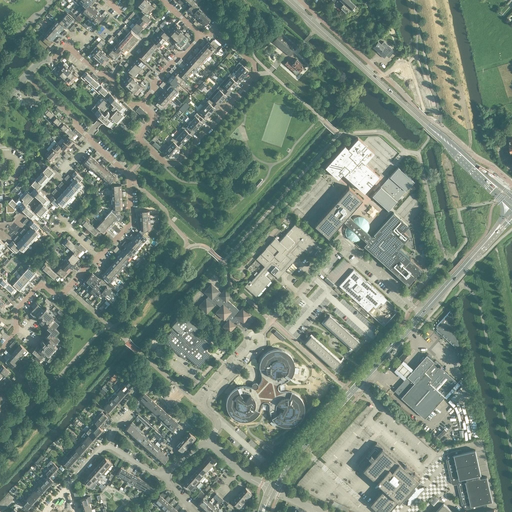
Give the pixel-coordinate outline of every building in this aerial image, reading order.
[(91,0),(85,0),(82,4),(85,7),(82,11),(89,4),(92,0),(91,0)] [(138,6),(142,9),(145,5),(139,0),(136,0),(133,4),(137,8),(138,6)] [(346,14),(354,5),(348,0),(339,0),(344,3),(339,8),(346,14)] [(152,5),(148,2),(145,5),(152,12),(157,7),(153,3),(152,5)] [(190,6),(188,7),(187,9),(187,10),(190,13),(194,9),(195,11),(199,7),(194,2),(193,2),(190,6)] [(89,4),(82,11),(86,14),(92,7),(89,4)] [(152,12),(145,5),(142,9),(145,12),(144,14),(148,17),(152,12)] [(92,7),(86,14),(89,18),(96,10),(92,7)] [(194,9),(190,13),(196,18),(202,10),(199,7),(195,11),(194,9)] [(96,10),(89,18),(93,21),(99,13),(96,10)] [(202,10),(196,18),(199,21),(202,17),(204,19),(208,15),(202,10)] [(99,13),(93,21),(96,24),(103,17),(107,13),(105,11),(101,15),(99,13)] [(67,13),(64,17),(67,20),(66,22),(69,25),(74,20),(67,13)] [(144,14),(141,17),(148,24),(152,20),(148,17),(144,14)] [(202,17),(199,21),(205,26),(211,18),(208,15),(204,19),(202,17)] [(64,17),(59,22),(64,27),(66,29),(69,25),(66,22),(67,20),(64,17)] [(116,27),(119,23),(112,17),(109,21),(116,27)] [(141,17),(137,21),(145,28),(148,24),(141,17)] [(57,20),(54,24),(61,31),(64,27),(59,22),(57,20)] [(137,21),(134,24),(142,31),(145,28),(137,21)] [(175,23),(170,28),(178,35),(181,31),(177,28),(179,26),(175,23)] [(61,31),(54,24),(51,28),(58,34),(61,31)] [(134,24),(131,28),(138,35),(142,31),(134,24)] [(58,34),(51,28),(47,31),(55,38),(58,34)] [(178,35),(170,28),(166,33),(170,37),(171,35),(174,38),(178,35)] [(166,33),(162,30),(159,34),(166,40),(170,37),(166,33)] [(55,38),(47,31),(44,35),(46,36),(52,41),(55,38)] [(139,38),(131,31),(128,35),(135,42),(139,38)] [(184,34),(181,31),(178,35),(185,41),(190,36),(186,32),(184,34)] [(280,33),(273,42),(290,56),(297,48),(280,33)] [(166,40),(159,34),(156,37),(163,44),(166,40)] [(135,42),(128,35),(125,39),(132,45),(135,42)] [(185,41),(178,35),(174,38),(178,41),(176,43),(180,47),(185,41)] [(54,43),(52,41),(46,36),(43,40),(41,38),(38,42),(45,49),(48,45),(50,47),(54,43)] [(163,44),(156,37),(153,41),(152,41),(158,46),(160,48),(163,44)] [(132,45),(125,39),(121,42),(129,49),(132,45)] [(152,41),(153,41),(151,39),(147,43),(155,49),(158,46),(152,41)] [(208,42),(205,45),(212,52),(219,45),(213,40),(210,43),(208,42)] [(129,49),(121,42),(120,41),(117,44),(118,46),(124,51),(125,53),(129,49)] [(380,53),(381,51),(386,56),(392,49),(384,42),(381,44),(378,41),(373,47),(380,53)] [(98,43),(93,49),(100,55),(103,52),(100,49),(102,47),(98,43)] [(155,49),(147,43),(144,46),(152,53),(155,49)] [(117,44),(113,48),(117,51),(115,53),(119,56),(124,51),(118,46),(117,44)] [(212,52),(205,45),(202,49),(209,55),(212,52)] [(152,53),(144,46),(141,50),(148,56),(152,53)] [(113,48),(108,53),(112,57),(116,60),(119,56),(115,53),(117,51),(113,48)] [(100,55),(93,49),(89,53),(93,56),(92,57),(95,61),(100,55)] [(209,55),(202,49),(198,52),(206,59),(209,55)] [(148,56),(141,50),(138,54),(145,60),(148,56)] [(103,52),(100,55),(107,62),(108,62),(112,57),(108,53),(107,55),(103,52)] [(206,59),(198,52),(195,56),(203,63),(206,59)] [(107,62),(100,55),(95,61),(99,64),(101,62),(104,66),(106,63),(107,62)] [(152,60),(158,65),(161,61),(159,59),(156,56),(152,60)] [(203,63),(195,56),(192,59),(199,66),(203,63)] [(145,64),(138,57),(135,61),(142,67),(145,64)] [(199,66),(192,59),(189,63),(195,68),(195,69),(196,70),(199,66)] [(236,66),(238,68),(237,68),(245,75),(249,70),(246,68),(249,65),(244,61),(242,59),(236,65),(236,66)] [(296,74),(304,66),(296,59),(291,65),(288,61),(285,64),(296,74)] [(142,67),(135,61),(131,64),(135,68),(134,69),(137,73),(142,67)] [(64,62),(59,68),(67,74),(74,66),(72,64),(70,66),(71,66),(70,67),(70,68),(71,69),(70,70),(67,67),(68,66),(64,62)] [(108,62),(107,62),(106,63),(107,64),(107,65),(113,71),(115,69),(108,62)] [(189,63),(188,62),(184,65),(192,72),(195,69),(195,68),(189,63)] [(135,68),(131,64),(126,70),(130,73),(134,76),(137,73),(134,69),(135,68)] [(192,72),(184,65),(181,69),(189,76),(192,72)] [(67,74),(74,81),(79,75),(75,72),(73,74),(72,72),(75,70),(74,69),(76,68),(74,66),(67,74)] [(237,68),(238,68),(236,66),(232,71),(237,75),(235,77),(240,81),(242,79),(241,79),(245,75),(237,68)] [(67,74),(59,68),(56,71),(60,74),(58,76),(62,80),(67,74)] [(189,76),(181,69),(178,72),(184,78),(183,78),(185,79),(189,76)] [(178,72),(176,71),(173,75),(177,78),(175,80),(179,83),(183,78),(184,78),(178,72)] [(107,91),(86,72),(81,77),(84,81),(86,79),(93,85),(91,87),(99,94),(100,92),(104,95),(91,109),(98,116),(115,98),(107,91)] [(130,73),(125,78),(133,85),(136,81),(133,78),(134,76),(130,73)] [(225,79),(226,81),(234,87),(237,83),(238,83),(240,81),(235,77),(230,73),(225,79)] [(74,81),(67,74),(62,80),(66,83),(67,81),(71,84),(74,81)] [(179,83),(175,80),(177,78),(173,75),(168,80),(172,83),(175,87),(176,87),(179,83)] [(133,85),(125,78),(122,82),(126,85),(124,87),(128,90),(133,85)] [(219,85),(224,90),(229,94),(230,92),(230,91),(234,87),(226,81),(225,79),(219,85)] [(140,84),(136,81),(133,85),(140,91),(145,86),(141,82),(140,84)] [(204,91),(208,85),(202,81),(198,87),(204,91)] [(175,87),(172,83),(170,85),(167,89),(174,95),(177,92),(175,90),(177,88),(176,87),(175,87)] [(140,91),(133,85),(128,90),(132,93),(133,92),(137,95),(140,91)] [(213,92),(216,94),(222,99),(226,95),(227,96),(229,94),(224,90),(219,85),(213,92)] [(174,95),(167,89),(163,92),(171,99),(174,95)] [(171,99),(163,92),(160,96),(168,102),(171,99)] [(222,99),(216,94),(213,92),(208,98),(209,99),(213,102),(212,102),(217,106),(219,104),(218,104),(222,99)] [(168,102),(160,96),(157,99),(159,101),(156,104),(161,110),(168,102)] [(209,99),(203,105),(211,112),(215,108),(215,109),(217,106),(212,102),(213,102),(209,99)] [(112,109),(119,102),(117,100),(111,108),(112,109)] [(129,111),(125,107),(122,104),(118,109),(125,115),(129,111)] [(139,116),(127,105),(125,107),(129,111),(135,116),(128,124),(130,126),(139,116)] [(207,116),(211,112),(203,105),(198,111),(206,119),(208,117),(207,116)] [(144,118),(147,114),(139,107),(136,111),(144,118)] [(42,114),(46,117),(45,118),(49,121),(50,120),(55,115),(47,108),(42,114)] [(125,115),(118,109),(114,113),(121,120),(125,115)] [(103,120),(109,113),(107,111),(101,118),(103,120)] [(121,120),(114,113),(110,118),(117,124),(121,120)] [(195,116),(192,120),(198,126),(202,122),(203,123),(205,121),(196,113),(194,115),(195,116)] [(62,121),(55,115),(50,120),(57,127),(62,121)] [(117,124),(110,118),(105,122),(113,129),(117,124)] [(184,125),(189,129),(193,133),(195,131),(195,130),(198,126),(192,120),(190,118),(184,125)] [(66,131),(69,128),(62,121),(57,127),(60,130),(59,131),(63,134),(66,131)] [(184,125),(178,131),(187,139),(191,135),(193,133),(189,129),(184,125)] [(75,128),(72,131),(69,128),(66,131),(69,135),(68,136),(72,140),(72,139),(76,134),(80,138),(78,139),(81,142),(82,140),(80,137),(82,135),(75,128)] [(187,139),(178,131),(173,137),(177,141),(182,146),(184,144),(184,143),(187,139)] [(72,140),(68,136),(64,140),(68,143),(67,145),(70,148),(75,143),(72,139),(72,140)] [(167,143),(169,145),(176,151),(180,147),(180,148),(182,146),(177,141),(173,137),(167,143)] [(344,145),(325,166),(338,178),(343,173),(364,192),(379,176),(364,163),(374,152),(358,137),(348,148),(344,145)] [(64,140),(61,144),(60,145),(64,149),(63,149),(67,152),(70,148),(67,145),(68,143),(64,140)] [(56,142),(53,145),(57,149),(55,151),(59,154),(63,149),(64,149),(60,145),(56,142)] [(57,149),(53,145),(48,151),(56,158),(59,154),(55,151),(57,149)] [(172,156),(176,151),(169,145),(162,152),(168,158),(171,155),(172,156)] [(56,158),(48,151),(45,155),(48,158),(47,159),(51,163),(56,158)] [(90,155),(83,162),(87,166),(94,158),(90,155)] [(94,158),(87,166),(90,169),(97,161),(94,158)] [(97,161),(90,169),(94,172),(95,171),(101,165),(100,164),(97,161)] [(97,176),(99,174),(105,166),(102,163),(100,164),(101,165),(95,171),(94,172),(94,173),(97,176)] [(47,166),(43,171),(50,178),(55,173),(47,166)] [(105,166),(99,174),(102,177),(109,170),(105,166)] [(398,167),(391,175),(385,181),(379,188),(372,196),(388,210),(403,193),(414,182),(398,167)] [(109,170),(102,177),(106,180),(113,173),(109,170)] [(43,171),(39,175),(47,182),(50,178),(43,171)] [(75,171),(72,175),(75,178),(79,182),(79,181),(82,178),(75,171)] [(113,173),(106,180),(111,185),(115,181),(113,180),(115,178),(117,180),(119,178),(113,173)] [(72,179),(69,176),(68,174),(64,178),(69,183),(72,179)] [(39,175),(36,179),(43,185),(47,182),(39,175)] [(75,178),(72,182),(80,189),(83,185),(79,181),(79,182),(75,178)] [(115,181),(111,185),(112,190),(121,189),(121,184),(118,184),(116,182),(117,180),(115,178),(113,180),(115,181)] [(39,190),(43,185),(36,179),(32,184),(39,190)] [(72,182),(69,185),(76,192),(80,189),(72,182)] [(32,184),(24,192),(20,197),(27,204),(39,190),(32,184)] [(69,185),(66,189),(73,196),(76,192),(69,185)] [(348,187),(315,225),(328,237),(343,221),(348,226),(347,226),(346,227),(346,230),(345,232),(345,233),(347,233),(347,234),(347,235),(349,237),(349,238),(350,238),(352,239),(354,240),(354,241),(356,241),(359,240),(360,239),(362,238),(363,239),(365,241),(367,242),(364,246),(369,250),(374,255),(375,256),(375,255),(396,274),(396,275),(407,285),(422,269),(410,259),(399,249),(398,250),(398,249),(401,246),(403,243),(397,237),(398,236),(402,231),(403,232),(403,231),(408,226),(393,212),(373,234),(374,235),(373,237),(372,236),(371,237),(369,234),(366,232),(367,231),(368,230),(369,227),(369,226),(368,223),(367,221),(366,219),(364,218),(362,217),(360,217),(358,217),(356,218),(354,219),(353,220),(351,219),(348,215),(362,199),(348,187)] [(70,199),(62,193),(61,194),(59,193),(60,193),(55,189),(53,191),(67,203),(70,199)] [(66,189),(62,193),(70,199),(73,196),(66,189)] [(67,203),(53,191),(51,193),(53,194),(57,198),(56,199),(60,203),(63,207),(67,203)] [(49,200),(53,204),(57,207),(60,203),(56,199),(53,196),(49,200)] [(19,206),(22,208),(22,209),(27,204),(20,197),(15,202),(12,198),(8,202),(6,202),(7,212),(13,212),(19,206)] [(46,197),(42,201),(29,215),(37,222),(53,204),(49,200),(46,197)] [(122,204),(112,204),(113,209),(116,212),(120,209),(123,209),(122,206),(126,206),(126,203),(124,204),(122,204)] [(113,209),(108,214),(115,221),(119,217),(115,214),(116,212),(113,209)] [(115,221),(108,214),(105,218),(108,221),(107,223),(110,226),(115,221)] [(81,222),(88,229),(92,225),(88,222),(90,220),(86,217),(81,222)] [(105,218),(100,223),(107,230),(110,226),(107,223),(108,221),(105,218)] [(32,220),(28,224),(32,227),(36,230),(39,226),(32,220)] [(107,230),(100,223),(97,227),(100,230),(104,234),(107,230)] [(247,283),(245,286),(256,296),(271,281),(264,275),(268,270),(278,278),(304,250),(306,252),(306,253),(316,242),(310,236),(295,223),(290,229),(292,231),(288,236),(294,242),(288,249),(275,238),(256,259),(265,266),(251,282),(250,281),(247,283)] [(150,224),(140,225),(140,230),(144,233),(145,233),(148,229),(150,229),(150,224)] [(95,228),(92,225),(88,229),(96,236),(100,230),(97,227),(95,228)] [(29,230),(26,234),(33,240),(36,237),(29,230)] [(144,233),(140,230),(136,235),(143,242),(147,238),(146,238),(148,236),(145,233),(144,233)] [(26,234),(22,237),(30,244),(33,240),(26,234)] [(143,242),(136,235),(132,238),(140,245),(143,242)] [(67,246),(71,249),(74,245),(69,240),(71,238),(69,236),(62,244),(66,247),(67,246)] [(22,237),(19,241),(27,248),(30,244),(22,237)] [(140,245),(132,238),(129,242),(137,249),(140,245)] [(6,242),(4,243),(8,247),(15,253),(20,248),(16,244),(13,241),(9,245),(6,242)] [(16,244),(20,248),(23,251),(27,248),(19,241),(16,244)] [(137,249),(129,242),(126,246),(134,252),(137,249)] [(75,243),(74,245),(71,249),(74,252),(73,253),(77,257),(83,250),(84,252),(87,249),(80,243),(78,246),(75,243)] [(134,252),(126,246),(123,249),(130,256),(133,258),(136,255),(134,252)] [(130,256),(123,249),(120,253),(127,260),(130,256)] [(73,253),(70,257),(73,260),(72,262),(75,265),(80,260),(77,257),(73,253)] [(127,260),(120,253),(116,257),(118,258),(125,264),(126,265),(130,262),(127,260)] [(63,261),(65,262),(72,269),(75,265),(72,262),(73,260),(70,257),(69,257),(68,256),(63,261)] [(125,264),(118,258),(115,261),(122,268),(125,264)] [(41,267),(48,274),(52,270),(48,267),(50,265),(46,261),(41,267)] [(122,268),(115,261),(111,265),(119,272),(122,268)] [(72,269),(65,262),(62,266),(65,269),(64,271),(67,274),(72,269)] [(119,272),(111,265),(108,269),(116,275),(119,272)] [(29,266),(25,271),(33,278),(37,273),(29,266)] [(62,266),(57,271),(61,275),(60,275),(64,278),(67,274),(64,271),(65,269),(62,266)] [(116,275),(108,269),(105,272),(112,279),(116,275)] [(383,304),(387,300),(353,269),(339,286),(368,312),(373,306),(375,308),(381,302),(383,304)] [(55,273),(52,270),(48,274),(56,280),(60,275),(61,275),(57,271),(55,273)] [(25,271),(21,275),(29,282),(33,278),(25,271)] [(112,279),(105,272),(102,276),(109,283),(112,279)] [(92,273),(85,281),(89,284),(96,276),(92,273)] [(3,274),(0,277),(0,281),(5,286),(8,283),(5,280),(6,278),(3,275),(3,274)] [(21,275),(17,280),(25,286),(29,282),(21,275)] [(96,276),(89,284),(92,287),(89,291),(99,280),(96,276)] [(17,280),(13,284),(17,288),(20,291),(25,286),(17,280)] [(99,280),(89,291),(93,294),(100,286),(96,283),(99,280)] [(8,283),(5,286),(12,293),(17,288),(13,284),(12,286),(8,283)] [(232,295),(225,289),(225,288),(221,293),(211,283),(204,292),(208,296),(206,298),(198,306),(206,314),(214,305),(216,303),(221,307),(215,313),(224,320),(225,319),(227,321),(222,326),(229,333),(240,320),(243,323),(251,315),(243,307),(239,311),(228,300),(232,295)] [(100,286),(93,294),(97,297),(100,294),(103,290),(103,289),(100,286)] [(106,286),(103,289),(103,290),(100,294),(103,297),(110,289),(106,286)] [(110,289),(103,297),(107,300),(114,292),(110,289)] [(114,292),(107,300),(111,303),(117,296),(114,292)] [(44,310),(35,302),(31,306),(34,308),(30,312),(36,318),(39,315),(47,322),(44,325),(51,331),(45,337),(48,340),(41,348),(38,345),(32,352),(36,355),(34,358),(39,361),(46,353),(48,354),(56,346),(54,344),(59,338),(55,334),(59,330),(55,327),(59,323),(52,317),(54,315),(45,308),(44,310)] [(437,331),(438,332),(454,346),(455,345),(456,346),(459,345),(451,311),(450,311),(450,310),(435,326),(437,328),(436,330),(437,331)] [(163,340),(175,351),(174,352),(177,354),(184,359),(186,356),(198,367),(210,354),(206,350),(208,348),(206,346),(209,344),(196,332),(200,329),(182,313),(170,325),(174,328),(163,340)] [(327,318),(323,322),(326,325),(333,318),(329,315),(327,318)] [(333,318),(326,325),(329,327),(335,320),(333,318)] [(335,320),(329,327),(332,330),(338,323),(335,320)] [(338,323),(332,330),(335,333),(341,326),(338,323)] [(341,326),(335,333),(338,335),(344,328),(341,326)] [(344,328),(338,335),(341,338),(347,331),(344,328)] [(347,331),(341,338),(344,340),(350,334),(347,331)] [(350,334),(344,340),(347,343),(353,336),(350,334)] [(308,339),(305,343),(308,345),(314,338),(311,336),(308,339)] [(353,336),(347,343),(350,346),(356,339),(353,336)] [(314,338),(308,345),(311,348),(317,341),(314,338)] [(356,339),(350,346),(352,348),(353,348),(355,346),(359,342),(356,339)] [(317,341),(311,348),(314,351),(320,344),(317,341)] [(20,344),(16,349),(23,355),(27,350),(20,344)] [(320,344),(314,351),(317,353),(323,346),(320,344)] [(323,346),(317,353),(319,356),(326,349),(323,346)] [(23,355),(16,349),(13,353),(20,359),(23,355)] [(260,371),(261,374),(261,376),(261,379),(260,382),(258,385),(257,383),(255,383),(254,383),(252,384),(252,385),(252,387),(250,387),(247,386),(246,386),(243,386),(241,386),(239,386),(237,387),(235,388),(233,389),(232,391),(230,392),(229,394),(228,395),(227,398),(226,400),(226,403),(226,405),(226,407),(227,409),(228,411),(229,413),(230,415),(231,416),(233,417),(234,418),(236,419),(241,421),(243,421),(246,421),(248,420),(251,420),(254,417),(256,416),(257,414),(259,412),(260,410),(261,407),(261,405),(262,404),(263,403),(264,402),(266,402),(267,402),(268,403),(269,404),(269,406),(269,408),(269,411),(270,413),(270,415),(271,417),(272,419),(273,420),(275,422),(276,423),(278,424),(281,425),(283,426),(286,426),(288,426),(289,426),(292,426),(294,425),(296,423),(298,422),(300,420),(301,418),(302,417),(303,415),(304,412),(304,409),(304,406),(303,404),(303,401),(301,399),(300,397),(299,396),(297,395),(295,393),(293,392),(290,392),(288,391),(286,391),(284,392),(280,392),(280,391),(278,390),(278,388),(278,387),(278,385),(280,384),(282,383),(284,383),(287,381),(288,380),(290,378),(292,376),(293,374),(293,372),(294,368),(294,366),(294,364),(294,362),(293,360),(292,359),(292,357),(290,355),(289,354),(287,352),(285,351),(283,350),(280,349),(278,349),(275,349),(273,350),(271,350),(268,351),(266,353),(264,354),(262,356),(261,358),(260,361),(259,364),(259,367),(259,369),(260,371)] [(326,349),(319,356),(322,358),(329,351),(326,349)] [(398,358),(402,361),(404,360),(409,354),(405,350),(398,358)] [(329,351),(322,358),(325,361),(331,354),(329,351)] [(20,359),(13,353),(9,357),(17,364),(16,363),(20,359)] [(331,354),(325,361),(328,364),(334,357),(331,354)] [(419,363),(414,369),(404,380),(395,391),(425,418),(451,390),(457,395),(464,387),(457,382),(441,367),(442,366),(435,360),(434,361),(427,355),(419,363)] [(17,364),(9,357),(5,361),(12,367),(13,366),(14,367),(17,364)] [(334,357),(328,364),(331,366),(337,359),(334,357)] [(337,359),(331,366),(334,369),(338,364),(340,362),(340,361),(337,359)] [(394,371),(404,380),(414,369),(404,360),(402,361),(394,371)] [(2,365),(0,366),(0,370),(6,376),(9,373),(8,372),(9,371),(2,365)] [(129,379),(124,383),(132,390),(131,389),(133,386),(134,388),(136,385),(135,385),(137,383),(132,378),(131,380),(129,379)] [(124,383),(120,388),(128,395),(126,393),(129,391),(130,392),(132,390),(124,383)] [(104,386),(100,391),(104,395),(109,390),(104,386)] [(120,388),(116,393),(124,400),(124,399),(122,398),(124,396),(126,397),(128,395),(120,388)] [(116,393),(112,398),(119,404),(120,404),(118,403),(120,400),(122,402),(124,400),(116,393)] [(144,393),(138,399),(138,398),(131,406),(136,411),(137,409),(135,407),(137,405),(136,405),(140,400),(143,403),(148,397),(144,393)] [(153,401),(148,397),(143,403),(148,407),(153,401)] [(112,398),(108,402),(115,409),(114,407),(116,405),(118,406),(119,404),(112,398)] [(158,405),(153,401),(148,407),(153,411),(158,405)] [(113,411),(115,409),(108,402),(103,407),(109,413),(112,410),(113,411)] [(163,410),(158,405),(153,411),(157,416),(163,410)] [(167,414),(163,410),(157,416),(162,420),(167,414)] [(97,416),(97,417),(103,422),(106,420),(109,422),(111,420),(109,419),(111,416),(107,412),(105,415),(101,412),(99,414),(100,415),(98,417),(97,416)] [(167,414),(162,420),(167,424),(172,418),(167,414)] [(103,422),(97,417),(95,419),(96,419),(93,422),(96,425),(96,424),(97,425),(104,432),(99,427),(103,422)] [(172,418),(167,424),(171,428),(170,429),(172,431),(174,430),(172,428),(177,422),(172,418)] [(130,424),(127,428),(125,430),(130,434),(135,428),(130,424)] [(97,425),(92,430),(100,436),(98,435),(101,432),(102,434),(104,432),(97,425)] [(135,428),(130,434),(135,439),(140,433),(135,428)] [(445,428),(438,435),(441,438),(447,431),(445,428)] [(92,430),(88,434),(86,433),(96,441),(94,439),(96,437),(98,438),(100,436),(92,430)] [(189,432),(187,434),(184,437),(191,443),(190,442),(192,439),(193,440),(195,438),(189,432)] [(96,441),(86,433),(82,437),(84,439),(91,446),(92,446),(90,444),(92,442),(94,443),(96,441)] [(140,433),(135,439),(139,443),(145,437),(140,433)] [(145,437),(139,443),(144,447),(149,441),(145,437)] [(191,443),(184,437),(180,442),(187,448),(187,447),(186,447),(188,444),(189,445),(191,443)] [(84,439),(80,444),(87,451),(87,450),(86,449),(88,446),(90,448),(91,446),(84,439)] [(149,441),(144,447),(149,451),(154,445),(149,441)] [(187,448),(180,442),(176,447),(181,452),(184,449),(185,450),(187,448)] [(409,471),(377,442),(357,464),(384,488),(372,502),(378,507),(377,508),(381,511),(382,511),(383,511),(384,511),(387,511),(398,500),(401,503),(406,497),(408,500),(418,488),(416,486),(420,481),(415,476),(416,474),(410,469),(409,471)] [(80,444),(75,449),(83,455),(82,454),(84,451),(85,453),(87,451),(80,444)] [(154,445),(149,451),(153,455),(159,449),(154,445)] [(74,447),(70,452),(79,460),(77,458),(80,456),(81,457),(83,455),(75,449),(74,447)] [(159,449),(153,455),(158,460),(163,454),(159,449)] [(461,449),(451,451),(447,456),(448,458),(446,459),(451,483),(454,485),(457,484),(461,505),(463,505),(464,508),(467,510),(487,506),(487,502),(492,501),(487,477),(480,478),(479,474),(481,474),(475,450),(462,453),(461,449)] [(79,460),(70,452),(66,457),(74,465),(75,464),(73,463),(75,460),(77,462),(79,460)] [(163,454),(158,460),(163,464),(168,458),(163,454)] [(209,456),(205,461),(211,466),(215,461),(209,456)] [(74,465),(66,457),(61,462),(68,468),(71,465),(73,467),(74,465)] [(105,458),(100,462),(108,469),(112,464),(105,458)] [(211,466),(205,461),(201,465),(207,471),(211,466)] [(51,465),(49,468),(58,476),(55,473),(59,468),(52,462),(50,464),(51,465)] [(108,469),(100,462),(96,467),(102,472),(103,474),(108,469)] [(207,471),(201,465),(197,470),(203,475),(207,471)] [(49,468),(48,467),(46,469),(47,470),(45,473),(55,482),(50,477),(52,475),(56,478),(58,476),(49,468)] [(102,472),(96,467),(92,472),(98,477),(102,472)] [(126,471),(121,467),(117,474),(122,478),(126,471)] [(203,475),(197,470),(192,475),(199,480),(203,475)] [(132,474),(126,471),(122,478),(128,481),(132,474)] [(98,477),(92,472),(88,477),(94,482),(94,483),(99,478),(98,477)] [(55,482),(45,473),(44,473),(45,473),(43,475),(44,475),(41,478),(51,487),(49,485),(52,483),(53,484),(55,482)] [(137,477),(132,474),(128,481),(127,482),(132,486),(133,484),(137,477)] [(199,480),(192,475),(188,479),(194,485),(199,480)] [(94,482),(88,477),(83,481),(89,487),(94,482)] [(143,480),(137,477),(133,484),(139,487),(143,480)] [(51,487),(41,478),(37,483),(47,491),(45,490),(47,488),(49,489),(51,487)] [(194,485),(188,479),(184,484),(190,490),(194,485)] [(148,483),(143,480),(139,487),(144,490),(148,483)] [(47,491),(37,483),(33,488),(35,490),(42,496),(43,496),(41,495),(43,492),(45,494),(47,491)] [(154,487),(148,483),(144,490),(150,494),(154,487)] [(245,488),(246,488),(241,493),(248,498),(247,497),(249,495),(250,495),(252,493),(252,492),(254,494),(255,493),(253,491),(254,491),(247,485),(245,488)] [(35,490),(31,494),(38,501),(37,499),(39,497),(41,498),(42,496),(35,490)] [(248,498),(241,493),(237,497),(243,503),(244,503),(243,502),(245,499),(246,500),(248,498)] [(31,494),(27,499),(34,506),(34,505),(33,504),(35,502),(36,503),(38,501),(31,494)] [(164,500),(160,495),(154,501),(159,505),(164,500)] [(87,497),(81,499),(80,500),(82,506),(89,503),(92,502),(92,500),(89,501),(87,497)] [(243,503),(237,497),(233,502),(238,507),(241,504),(242,505),(243,503)] [(203,498),(198,504),(203,508),(208,502),(203,498)] [(32,508),(34,506),(27,499),(22,504),(28,509),(31,506),(32,508)] [(169,504),(164,500),(159,505),(164,510),(169,504)] [(208,502),(203,508),(206,511),(208,511),(213,507),(208,502)] [(89,503),(82,506),(83,511),(91,509),(89,503)] [(453,511),(444,503),(443,503),(435,511),(453,511)]
